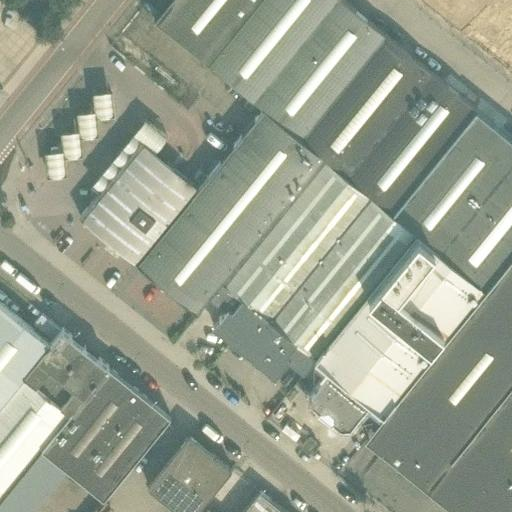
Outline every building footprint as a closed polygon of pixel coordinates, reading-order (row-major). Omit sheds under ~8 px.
[(168,0),(154,17),(264,107),(300,135),(385,31),(346,0),(168,0)] [(511,0),(482,0),(470,15),(511,50),(511,0)] [(417,230),(486,286),(511,253),(511,133),(385,31),(300,135),(324,155),(371,192),(417,230)] [(44,151),(46,177),(67,175),(65,157),(82,155),(80,137),(98,135),(96,117),(114,115),(112,89),(93,91),(95,109),(76,111),(78,129),(61,130),(63,149),(44,151)] [(198,185),(137,261),(197,310),(210,295),(324,155),(300,135),(264,107),(199,186),(198,185)] [(178,169),(142,139),(80,215),(117,245),(137,261),(198,185),(178,169)] [(324,155),(210,295),(225,308),(213,323),(245,349),(371,192),(324,155)] [(304,371),(316,357),(417,230),(371,192),(245,349),(252,355),(252,358),(256,361),(259,360),(275,373),(287,358),(304,371)] [(417,230),(316,357),(330,369),(311,392),(312,400),(321,407),(322,407),(322,411),(329,416),(332,416),(333,417),(341,424),(350,423),(369,400),(382,411),(394,395),(396,397),(486,286),(417,230)] [(511,253),(486,286),(396,397),(411,409),(380,448),(427,486),(451,457),(511,381),(511,253)] [(0,402),(51,341),(50,340),(0,299),(0,402)] [(0,497),(43,445),(109,364),(100,357),(71,334),(71,333),(62,326),(61,328),(42,312),(34,321),(53,337),(50,340),(51,341),(0,402),(0,497)] [(109,364),(43,445),(105,496),(171,415),(109,364)] [(511,381),(451,457),(492,490),(511,465),(511,381)] [(148,485),(181,511),(195,511),(232,467),(190,433),(148,485)] [(511,465),(492,490),(511,506),(511,465)] [(288,511),(271,498),(260,489),(241,511),(288,511)]
